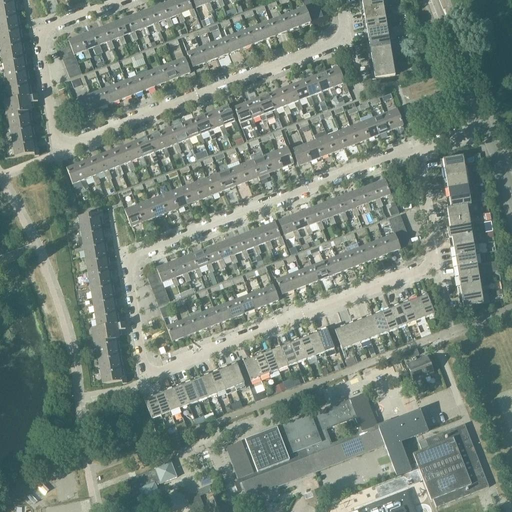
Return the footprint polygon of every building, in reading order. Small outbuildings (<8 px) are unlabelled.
[(0,0),(0,37),(0,38),(0,37),(0,46),(2,46),(2,51),(1,52),(2,60),(4,60),(5,65),(3,66),(5,74),(6,74),(7,79),(6,79),(7,88),(8,87),(9,93),(8,93),(9,101),(4,102),(6,116),(9,116),(10,121),(8,121),(10,130),(11,130),(12,135),(11,135),(12,144),(14,143),(14,149),(13,149),(14,157),(34,154),(34,157),(39,157),(38,150),(34,151),(33,143),(37,143),(36,137),(32,137),(31,132),(35,131),(33,123),(29,123),(28,116),(32,115),(31,109),(27,110),(26,105),(38,103),(37,96),(29,97),(28,88),(31,87),(30,81),(27,81),(25,74),(29,73),(28,67),(24,67),(23,60),(27,59),(26,53),(22,54),(21,46),(25,45),(24,39),(20,40),(18,32),(22,32),(21,25),(17,26),(16,18),(20,18),(19,12),(15,12),(14,5),(18,4),(16,0),(0,0)] [(187,0),(176,0),(174,1),(180,15),(182,15),(189,12),(192,19),(197,18),(193,10),(192,10),(187,0)] [(208,5),(205,0),(191,0),(195,9),(205,6),(208,13),(212,12),(209,4),(208,5)] [(219,0),(205,0),(208,5),(209,4),(217,1),(220,9),(224,7),(221,0),(219,0)] [(373,0),(359,2),(360,12),(383,8),(382,0),(373,0)] [(174,1),(163,6),(168,20),(170,19),(177,16),(180,24),(185,22),(182,15),(180,15),(174,1)] [(318,6),(316,1),(303,6),(305,9),(306,11),(318,6)] [(163,6),(151,10),(156,24),(158,24),(166,21),(169,29),(173,27),(170,19),(168,20),(163,6)] [(320,12),(318,6),(306,11),(308,17),(320,12)] [(360,12),(362,22),(385,18),(383,8),(360,12)] [(305,9),(293,13),(298,28),(310,23),(310,22),(308,17),(306,11),(305,9)] [(151,10),(139,15),(145,29),(147,28),(154,25),(157,33),(161,31),(158,24),(156,24),(151,10)] [(322,17),(320,12),(308,17),(310,22),(322,17)] [(293,13),(281,18),(287,33),(298,28),(293,13)] [(139,15),(127,19),(133,34),(135,33),(142,30),(145,38),(149,36),(147,28),(145,29),(139,15)] [(281,18),(269,22),(275,37),(287,33),(281,18)] [(362,22),(364,32),(387,28),(385,18),(362,22)] [(127,19),(116,24),(121,38),(123,37),(130,35),(133,42),(138,41),(135,33),(133,34),(127,19)] [(204,21),(207,27),(213,25),(211,19),(204,21)] [(269,22),(258,27),(263,42),(275,37),(269,22)] [(116,24),(104,28),(109,43),(111,42),(119,39),(122,47),(126,45),(123,37),(121,38),(116,24)] [(258,27),(246,32),(251,46),(263,42),(258,27)] [(98,47),(99,47),(107,44),(110,51),(114,50),(111,42),(109,43),(104,28),(92,33),(98,47)] [(364,32),(365,42),(388,38),(387,28),(364,32)] [(246,32),(234,36),(240,51),(251,46),(246,32)] [(98,47),(92,33),(80,37),(86,52),(88,51),(95,48),(98,56),(102,54),(99,47),(98,47)] [(234,36),(222,41),(228,55),(240,51),(234,36)] [(86,52),(80,37),(68,42),(70,47),(73,53),(74,56),(83,53),(86,60),(91,59),(88,51),(86,52)] [(365,42),(367,51),(390,47),(388,38),(365,42)] [(211,45),(216,60),(228,55),(222,41),(211,45)] [(216,60),(211,45),(199,50),(204,64),(216,60)] [(73,53),(70,47),(59,51),(61,57),(73,53)] [(367,51),(369,61),(392,57),(390,47),(367,51)] [(204,64),(199,50),(187,54),(193,69),(204,64)] [(74,56),(73,53),(61,57),(63,62),(75,58),(74,56)] [(369,61),(370,71),(393,67),(392,57),(369,61)] [(77,64),(75,58),(63,62),(65,68),(77,64)] [(172,64),(178,79),(190,74),(184,60),(172,64)] [(79,69),(77,64),(65,68),(68,74),(79,69)] [(172,64),(161,69),(166,83),(178,79),(172,64)] [(393,67),(370,71),(372,81),(395,77),(393,67)] [(338,68),(326,73),(333,89),(334,89),(341,86),(344,94),(349,93),(345,84),(344,85),(338,68)] [(81,75),(79,69),(68,74),(70,79),(81,75)] [(149,73),(155,88),(166,83),(161,69),(149,73)] [(155,88),(149,73),(137,78),(143,93),(155,88)] [(326,73),(315,77),(321,94),(322,93),(329,91),(333,99),(337,97),(334,89),(333,89),(326,73)] [(315,77),(303,82),(309,98),(311,98),(318,95),(321,103),(325,102),(322,93),(321,94),(315,77)] [(125,82),(131,97),(143,93),(137,78),(125,82)] [(82,87),(79,80),(71,83),(74,90),(82,87)] [(114,87),(119,102),(131,97),(125,82),(114,87)] [(303,82),(292,86),(298,103),(299,102),(306,100),(310,108),(314,106),(311,98),(309,98),(303,82)] [(292,86),(280,91),(286,107),(288,107),(295,104),(298,112),(302,111),(299,102),(298,103),(292,86)] [(114,87),(102,92),(108,106),(119,102),(114,87)] [(280,91),(268,95),(275,112),(276,111),(283,108),(286,117),(291,115),(288,107),(286,107),(280,91)] [(102,92),(90,96),(96,111),(108,106),(102,92)] [(268,95),(257,100),(263,116),(264,116),(272,113),(275,121),(279,119),(276,111),(275,112),(268,95)] [(96,111),(90,96),(78,101),(84,115),(96,111)] [(257,100),(245,104),(252,121),(253,120),(260,117),(263,126),(268,124),(264,116),(263,116),(257,100)] [(252,121),(245,104),(233,109),(240,125),(249,122),(252,130),(256,128),(253,120),(252,121)] [(223,128),(224,127),(232,124),(235,132),(239,131),(236,123),(235,123),(228,107),(217,111),(223,128)] [(211,132),(213,131),(220,129),(223,137),(227,135),(224,127),(223,128),(217,111),(205,116),(211,132)] [(396,111),(385,115),(391,132),(403,127),(396,111)] [(385,115),(373,120),(379,136),(391,132),(385,115)] [(200,136),(201,136),(208,133),(212,141),(216,140),(213,131),(211,132),(205,116),(193,120),(200,136)] [(188,141),(190,140),(197,138),(200,146),(204,144),(201,136),(200,136),(193,120),(182,125),(188,141)] [(373,120),(362,124),(368,141),(379,136),(373,120)] [(362,124),(350,129),(356,145),(368,141),(362,124)] [(188,141),(182,125),(170,129),(177,145),(178,145),(185,142),(188,150),(193,149),(190,140),(188,141)] [(165,150),(166,149),(174,147),(177,155),(181,153),(178,145),(177,145),(170,129),(159,134),(165,150)] [(350,129),(338,133),(345,150),(356,145),(350,129)] [(338,133),(327,138),(333,154),(345,150),(338,133)] [(153,154),(155,154),(162,151),(165,159),(170,158),(166,149),(165,150),(159,134),(147,138),(153,154)] [(142,159),(143,158),(150,156),(154,164),(158,162),(155,154),(153,154),(147,138),(136,143),(142,159)] [(315,142),(322,158),(322,159),(333,154),(327,138),(315,142)] [(315,142),(304,147),(310,163),(322,158),(315,142)] [(142,159),(136,143),(124,147),(130,163),(132,163),(139,160),(142,168),(147,166),(143,158),(142,159)] [(119,168),(120,167),(128,164),(131,173),(135,171),(132,163),(130,163),(124,147),(113,151),(119,168)] [(310,163),(304,147),(292,151),(298,168),(310,163)] [(275,153),(281,170),(293,165),(287,149),(275,153)] [(107,172),(109,172),(116,169),(119,177),(123,175),(120,167),(119,168),(113,151),(101,156),(107,172)] [(263,158),(270,174),(281,170),(275,153),(263,158)] [(96,177),(97,176),(104,173),(108,182),(112,180),(109,172),(107,172),(101,156),(89,160),(96,177)] [(463,157),(440,161),(441,171),(464,167),(463,157)] [(270,174),(263,158),(252,162),(258,179),(270,174)] [(96,177),(89,160),(78,165),(84,181),(86,181),(93,178),(96,186),(100,184),(97,176),(96,177)] [(252,162),(240,167),(247,183),(258,179),(252,162)] [(84,181),(78,165),(66,169),(72,186),(81,182),(84,191),(89,189),(86,181),(84,181)] [(240,167),(229,171),(235,188),(247,183),(240,167)] [(441,171),(443,180),(466,177),(464,167),(441,171)] [(217,176),(224,192),(235,188),(229,171),(217,176)] [(224,192),(217,176),(206,180),(212,197),(224,192)] [(443,180),(444,190),(467,186),(466,177),(443,180)] [(206,180),(194,185),(200,201),(212,197),(206,180)] [(384,181),(372,186),(378,200),(380,200),(387,197),(390,205),(394,203),(391,195),(390,195),(384,181)] [(194,185),(183,189),(189,206),(200,201),(194,185)] [(372,186),(361,190),(366,205),(368,204),(375,201),(378,209),(383,207),(380,200),(378,200),(372,186)] [(444,190),(446,200),(469,196),(467,186),(444,190)] [(189,206),(183,189),(171,194),(177,210),(189,206)] [(349,195),(355,209),(356,209),(364,206),(367,214),(371,212),(368,204),(366,205),(361,190),(349,195)] [(171,194),(159,198),(166,215),(177,210),(171,194)] [(349,195),(337,200),(343,214),(344,213),(352,211),(355,218),(359,216),(356,209),(355,209),(349,195)] [(446,200),(448,209),(448,210),(467,206),(467,207),(471,206),(469,196),(446,200)] [(159,198),(148,203),(154,219),(166,215),(159,198)] [(337,200),(326,204),(331,218),(333,218),(340,215),(343,223),(347,221),(344,213),(343,214),(337,200)] [(148,203),(136,207),(143,223),(154,219),(148,203)] [(326,204),(314,209),(319,223),(321,222),(328,220),(331,227),(336,226),(333,218),(331,218),(326,204)] [(444,210),(445,220),(468,216),(467,207),(467,206),(448,210),(448,209),(444,210)] [(143,223),(136,207),(125,212),(131,228),(143,223)] [(399,214),(396,207),(388,210),(391,217),(399,214)] [(314,209),(302,213),(308,228),(309,227),(317,224),(319,232),(324,230),(321,222),(319,223),(314,209)] [(90,288),(91,287),(92,293),(91,293),(92,301),(94,301),(95,307),(93,307),(94,315),(96,315),(97,320),(95,321),(97,329),(91,329),(93,344),(97,343),(97,349),(96,349),(97,357),(99,357),(100,363),(98,363),(100,371),(101,371),(102,376),(101,377),(102,385),(122,382),(122,385),(127,384),(125,378),(122,379),(120,371),(124,370),(123,364),(119,365),(118,357),(122,357),(121,350),(117,351),(116,343),(120,343),(119,336),(112,338),(111,333),(125,330),(124,324),(117,325),(115,313),(119,312),(118,308),(114,309),(113,301),(117,301),(116,294),(112,295),(110,288),(114,287),(113,281),(109,281),(108,274),(112,273),(111,267),(107,267),(106,260),(110,259),(109,253),(105,254),(103,246),(107,246),(106,239),(102,240),(101,232),(105,232),(104,225),(100,226),(99,219),(103,218),(102,212),(92,213),(92,216),(80,218),(81,224),(79,224),(81,232),(82,232),(83,238),(82,238),(83,246),(84,246),(85,251),(84,252),(85,260),(87,260),(88,265),(86,265),(87,274),(89,274),(90,279),(88,279),(90,288)] [(302,213),(290,218),(296,232),(297,232),(305,229),(308,236),(312,235),(309,227),(308,228),(302,213)] [(470,226),(468,216),(445,220),(447,230),(470,226)] [(402,222),(400,217),(389,221),(390,225),(391,227),(402,222)] [(296,232),(290,218),(278,222),(284,237),(293,233),(296,241),(300,239),(297,232),(296,232)] [(404,228),(402,222),(391,227),(393,232),(404,228)] [(274,224),(262,228),(268,243),(269,242),(277,239),(280,247),(284,245),(281,238),(280,238),(274,224)] [(472,236),(470,226),(447,230),(449,239),(472,236)] [(251,233),(256,247),(258,247),(265,244),(268,252),(272,250),(269,242),(268,243),(262,228),(251,233)] [(406,233),(404,228),(393,232),(394,236),(395,238),(406,233)] [(251,233),(239,238),(244,251),(246,251),(253,248),(257,256),(261,255),(258,247),(256,247),(251,233)] [(409,239),(406,233),(395,238),(397,243),(409,239)] [(382,240),(388,255),(400,250),(400,249),(397,243),(395,238),(394,236),(382,240)] [(449,239),(450,249),(473,245),(472,236),(449,239)] [(239,238),(227,242),(233,256),(234,255),(242,252),(245,261),(249,259),(246,251),(244,251),(239,238)] [(411,245),(409,239),(397,243),(400,249),(411,245)] [(371,245),(376,259),(388,255),(382,240),(371,245)] [(227,242),(215,247),(221,261),(223,260),(230,257),(233,265),(237,264),(234,255),(233,256),(227,242)] [(359,249),(365,264),(376,259),(371,245),(359,249)] [(450,249),(452,259),(475,255),(473,245),(450,249)] [(215,247),(204,251),(209,265),(211,264),(218,262),(221,270),(226,268),(223,260),(221,261),(215,247)] [(347,254),(353,268),(365,264),(359,249),(347,254)] [(192,256),(197,270),(199,269),(206,266),(210,274),(214,273),(211,264),(209,265),(204,251),(192,256)] [(335,258),(341,273),(353,268),(347,254),(335,258)] [(477,265),(475,255),(452,259),(454,269),(477,265)] [(192,256),(180,260),(186,274),(187,274),(195,271),(198,279),(202,277),(199,269),(197,270),(192,256)] [(324,263),(329,278),(341,273),(335,258),(324,263)] [(180,260),(168,265),(174,279),(176,278),(183,275),(186,283),(190,282),(187,274),(186,274),(180,260)] [(312,267),(318,282),(329,278),(324,263),(312,267)] [(174,279),(168,265),(156,270),(158,274),(160,280),(162,283),(171,280),(174,288),(179,286),(176,278),(174,279)] [(478,275),(477,265),(454,269),(455,279),(478,275)] [(312,267),(300,272),(306,287),(318,282),(312,267)] [(300,272),(288,277),(294,291),(306,287),(300,272)] [(160,280),(158,274),(147,279),(150,284),(160,280)] [(480,284),(478,275),(455,279),(457,288),(480,284)] [(294,291),(288,277),(276,281),(282,296),(294,291)] [(162,283),(160,280),(150,284),(152,290),(163,285),(162,283)] [(457,288),(458,298),(481,294),(480,284),(457,288)] [(154,296),(165,291),(163,285),(152,290),(154,296)] [(261,292),(266,306),(278,302),(273,287),(261,292)] [(167,297),(165,291),(154,296),(156,301),(167,297)] [(249,296),(255,311),(266,306),(261,292),(249,296)] [(416,297),(425,319),(434,316),(426,294),(416,297)] [(481,294),(458,298),(460,308),(483,304),(481,294)] [(249,296),(237,301),(243,315),(255,311),(249,296)] [(169,302),(167,297),(156,301),(158,307),(169,302)] [(416,297),(407,301),(416,323),(425,319),(416,297)] [(243,315),(237,301),(225,305),(231,320),(243,315)] [(416,323),(407,301),(398,305),(407,326),(416,323)] [(173,311),(171,305),(159,310),(161,315),(170,312),(170,313),(173,311)] [(231,320),(225,305),(214,310),(219,325),(231,320)] [(407,326),(398,305),(389,308),(397,330),(407,326)] [(389,308),(380,312),(388,333),(397,330),(389,308)] [(214,310),(202,314),(208,329),(219,325),(214,310)] [(380,312),(370,315),(379,337),(388,333),(380,312)] [(202,314),(190,319),(196,334),(208,329),(202,314)] [(370,315),(361,319),(370,341),(379,337),(370,315)] [(190,319),(178,324),(184,338),(196,334),(190,319)] [(361,319),(352,322),(360,344),(370,341),(361,319)] [(343,326),(351,348),(360,344),(352,322),(343,326)] [(184,338),(178,324),(166,328),(172,343),(184,338)] [(351,348),(343,326),(333,330),(342,351),(351,348)] [(325,328),(316,332),(325,354),(334,350),(325,328)] [(316,332),(307,336),(315,357),(325,354),(316,332)] [(307,336),(298,339),(306,361),(315,357),(307,336)] [(298,339),(289,343),(297,364),(306,361),(298,339)] [(289,343),(279,346),(288,368),(297,364),(289,343)] [(279,346),(270,350),(278,372),(288,368),(279,346)] [(270,350),(261,353),(269,375),(278,372),(270,350)] [(261,353),(252,357),(260,379),(269,375),(261,353)] [(260,379),(252,357),(242,361),(251,382),(260,379)] [(427,358),(417,362),(423,379),(434,374),(427,358)] [(423,379),(417,362),(407,366),(413,383),(423,379)] [(244,385),(236,363),(226,367),(235,389),(244,385)] [(235,389),(226,367),(217,370),(226,392),(235,389)] [(217,370),(208,374),(216,396),(226,392),(217,370)] [(199,378),(207,399),(216,396),(208,374),(199,378)] [(207,399),(198,378),(189,381),(198,403),(207,399)] [(198,403),(189,381),(180,385),(189,406),(198,403)] [(180,385),(171,388),(179,410),(189,406),(180,385)] [(171,388),(162,392),(170,414),(179,410),(171,388)] [(153,395),(161,417),(170,414),(162,392),(153,395)] [(161,417),(153,395),(143,399),(152,421),(161,417)] [(277,429),(245,441),(245,443),(242,444),(241,443),(226,449),(238,480),(233,482),(237,491),(241,490),(246,500),(313,474),(384,446),(385,447),(396,477),(411,472),(411,471),(400,443),(417,437),(428,433),(427,432),(426,429),(420,414),(392,425),(391,421),(377,426),(365,395),(349,401),(310,416),(280,427),(281,429),(277,431),(277,429)] [(421,451),(413,455),(422,478),(431,501),(433,500),(436,508),(489,488),(477,457),(464,425),(425,441),(419,443),(418,443),(421,451)] [(120,484),(130,508),(122,511),(121,511),(141,511),(140,508),(161,500),(156,486),(177,478),(171,461),(153,468),(154,470),(120,484)] [(355,511),(414,511),(406,492),(355,511)] [(198,493),(185,499),(190,511),(205,511),(200,497),(198,493)] [(207,502),(211,511),(223,511),(218,497),(207,502)]
